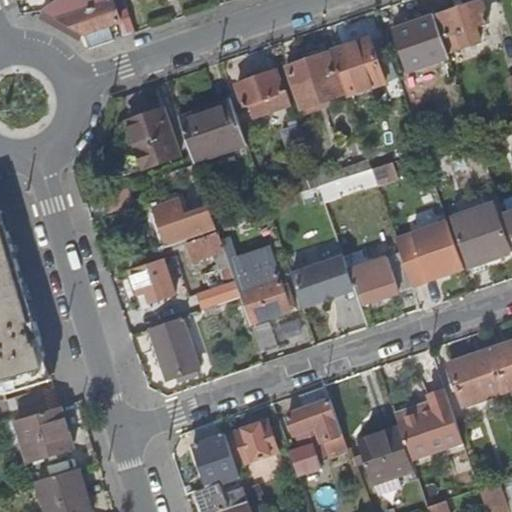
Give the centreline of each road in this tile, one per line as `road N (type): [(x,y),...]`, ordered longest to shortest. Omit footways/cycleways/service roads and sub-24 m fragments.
road 1 (residential): [(121,431),(511,300)]
road 2 (residential): [(38,159),(121,431)]
road 3 (residential): [(75,89),(308,0)]
